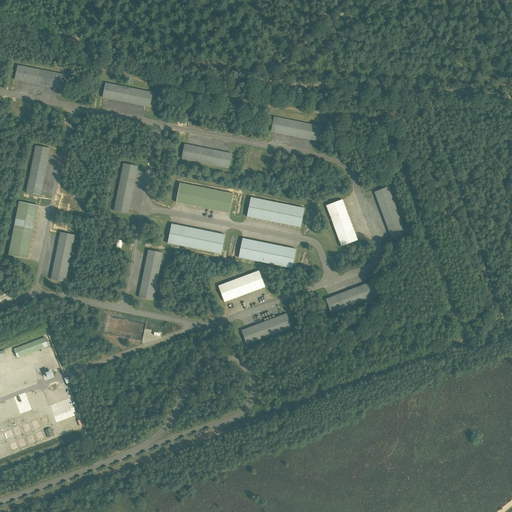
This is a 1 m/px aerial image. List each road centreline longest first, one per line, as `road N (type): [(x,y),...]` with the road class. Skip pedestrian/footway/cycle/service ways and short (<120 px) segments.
road 1 (track): [(9,511),(504,331)]
road 2 (track): [(0,23),(183,76),(262,82)]
road 3 (track): [(504,331),(427,91)]
road 4 (track): [(262,82),(427,91)]
